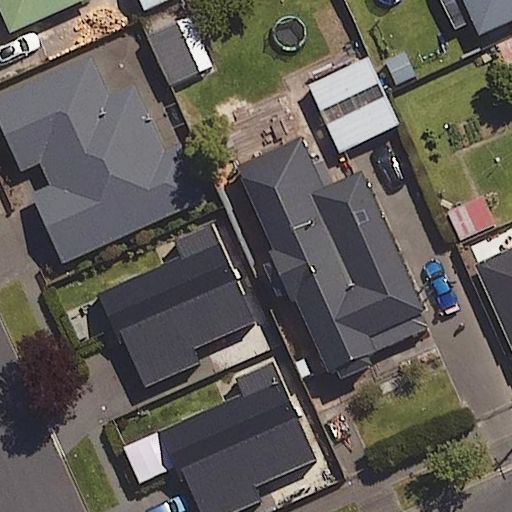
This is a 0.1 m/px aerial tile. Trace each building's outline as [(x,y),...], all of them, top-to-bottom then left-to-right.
[(0,0),(0,11),(10,33),(84,0),(0,0)] [(160,0),(138,0),(142,8),(160,0)] [(511,0),(461,0),(478,37),(511,21),(511,0)] [(215,65),(193,15),(147,35),(168,85),(215,65)] [(511,73),(511,38),(498,44),(511,74),(511,73)] [(49,186),(29,195),(60,265),(189,209),(205,202),(180,145),(164,152),(158,138),(134,84),(107,96),(90,57),(0,96),(0,136),(16,172),(39,162),(49,186)] [(397,125),(365,60),(309,87),(340,152),(397,125)] [(323,191),(300,138),(235,167),(320,359),(327,375),(374,354),(367,338),(385,331),(423,314),(361,174),(323,191)] [(482,197),(450,212),(462,239),(495,225),(482,197)] [(243,359),(190,240),(142,262),(147,272),(125,281),(110,288),(133,340),(148,334),(191,429),(212,420),(260,398),(272,393),(254,354),(243,359)] [(473,424),(452,378),(356,420),(376,467),(473,424)]
